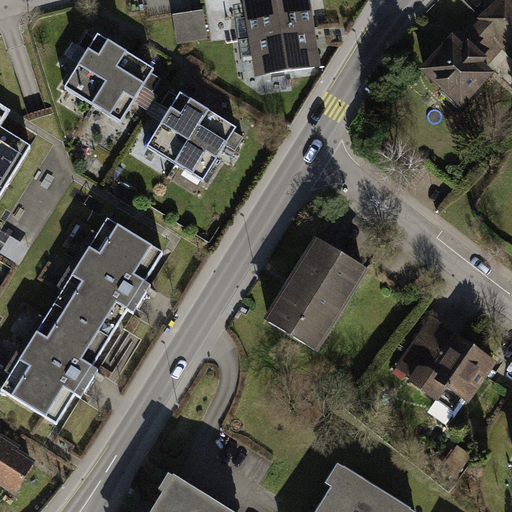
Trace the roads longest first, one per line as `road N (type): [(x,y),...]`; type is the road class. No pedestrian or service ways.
road 1 (tertiary): [(310,143),(83,511)]
road 2 (residential): [(310,143),(511,306)]
road 3 (tertiary): [(400,0),(310,143)]
